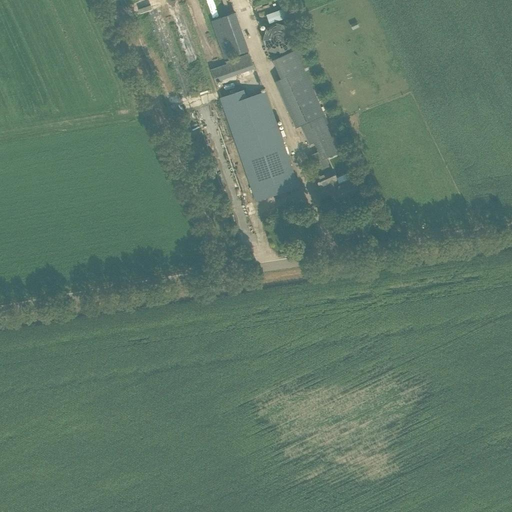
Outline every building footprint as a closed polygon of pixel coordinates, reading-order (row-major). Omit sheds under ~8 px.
[(279,10),(265,15),(268,23),(282,18),(279,10)] [(246,51),(235,12),(210,20),(222,58),(246,51)] [(293,38),(287,27),(276,24),(265,30),(261,41),(267,51),(279,55),(290,49),(293,38)] [(284,55),(275,59),(283,78),(275,81),(287,107),(287,108),(289,113),(296,128),(300,126),(308,146),(313,144),(317,152),(307,157),(310,165),(312,164),(320,160),(326,173),(323,174),(318,176),(314,178),(319,189),(327,185),(329,189),(328,189),(336,206),(358,196),(353,187),(350,179),(349,179),(338,184),(335,178),(326,157),(340,151),(336,142),(326,119),(295,50),(284,55)] [(213,82),(253,69),(249,55),(208,68),(213,82)] [(243,91),(220,99),(246,175),(252,190),(256,202),(297,187),(265,94),(265,93),(246,99),(243,91)]
